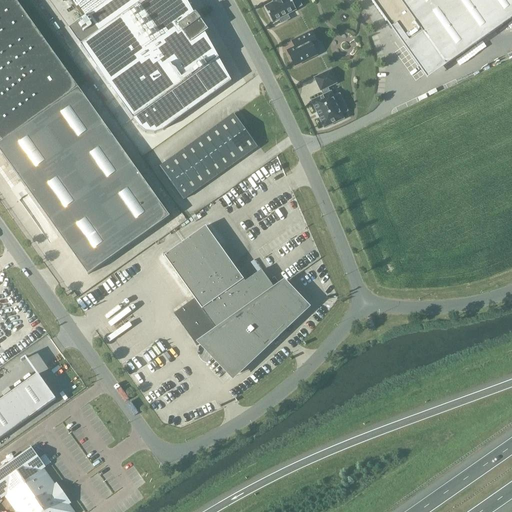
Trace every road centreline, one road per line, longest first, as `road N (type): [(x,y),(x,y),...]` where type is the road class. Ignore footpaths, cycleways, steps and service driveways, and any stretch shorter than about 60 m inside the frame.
road 1 (unclassified): [(0,228),(163,457),(269,401),(363,301)]
road 2 (unclassified): [(363,301),(301,149),(225,0)]
road 3 (motorway): [(511,383),(331,451),(211,511)]
road 4 (unclassified): [(363,301),(424,308),(511,291)]
